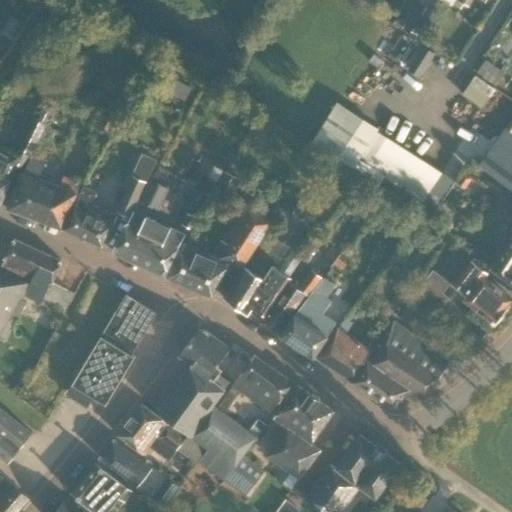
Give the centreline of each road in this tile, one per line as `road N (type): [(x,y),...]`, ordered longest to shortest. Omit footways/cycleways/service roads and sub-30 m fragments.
road 1 (tertiary): [(415,426),(380,422),(212,307),(181,310)]
road 2 (tertiary): [(33,511),(126,396),(181,310)]
road 3 (tertiary): [(181,310),(156,288),(0,220)]
road 4 (tertiary): [(415,426),(511,348)]
